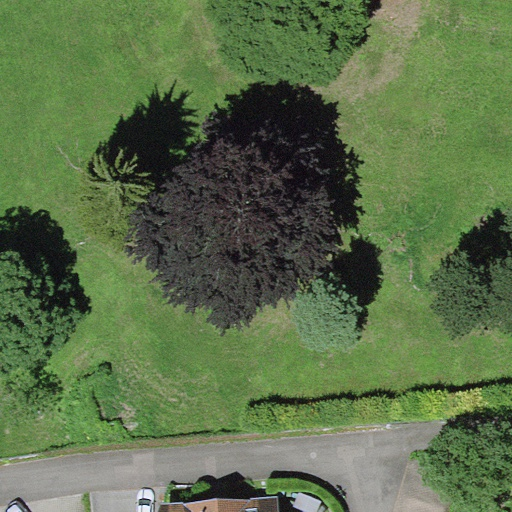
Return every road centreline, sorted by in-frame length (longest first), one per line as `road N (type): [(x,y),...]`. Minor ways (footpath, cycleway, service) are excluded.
road 1 (residential): [(0,489),(341,450)]
road 2 (residential): [(341,450),(511,436)]
